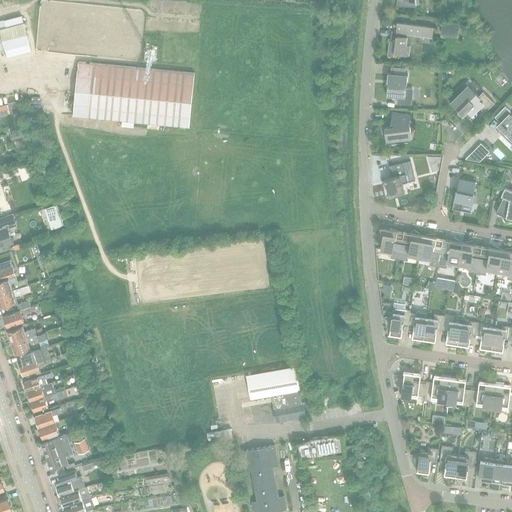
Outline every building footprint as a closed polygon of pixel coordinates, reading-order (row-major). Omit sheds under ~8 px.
[(458,33),(459,23),(443,21),(441,31),(458,33)] [(29,42),(24,22),(0,28),(5,48),(29,42)] [(432,36),(433,26),(397,22),(396,32),(398,32),(397,41),(390,40),(388,54),(395,55),(396,53),(408,54),(410,44),(406,44),(407,33),(432,36)] [(189,126),(192,104),(195,72),(79,61),(73,114),(189,126)] [(405,74),(405,67),(391,66),(391,73),(388,72),(387,80),(388,80),(387,94),(398,95),(398,102),(411,103),(413,87),(406,87),(406,81),(407,81),(408,74),(407,73),(407,74),(405,74)] [(463,91),(452,102),(459,109),(460,108),(468,116),(479,105),(485,111),(494,102),(483,91),(479,95),(471,87),(465,93),(463,91)] [(0,114),(10,112),(8,103),(0,105),(0,114)] [(511,143),(511,113),(510,112),(510,111),(505,106),(495,116),(503,124),(498,130),(511,143)] [(411,133),(409,121),(410,114),(393,112),(391,122),(394,122),(394,125),(385,126),(387,140),(404,138),(404,133),(411,133)] [(481,142),(466,157),(480,160),(489,151),(481,142)] [(394,195),(405,192),(403,182),(408,181),(403,161),(389,164),(392,175),(388,177),(389,182),(386,183),(388,190),(387,191),(387,192),(389,192),(389,196),(394,195)] [(472,193),(475,181),(460,178),(458,184),(460,185),(459,190),(456,189),(452,207),(462,210),(464,201),(472,203),(474,193),(472,193)] [(503,195),(496,212),(498,213),(498,214),(503,215),(511,219),(511,217),(511,189),(506,187),(503,195)] [(7,228),(5,224),(16,221),(13,213),(0,217),(0,244),(2,244),(3,246),(13,242),(8,227),(7,228)] [(399,258),(402,243),(393,242),(394,237),(396,238),(398,229),(380,226),(382,241),(380,248),(392,250),(391,257),(399,258)] [(420,256),(424,234),(421,233),(414,229),(414,230),(414,232),(411,231),(409,240),(411,240),(410,245),(402,243),(399,258),(408,260),(409,253),(420,256)] [(438,265),(441,250),(432,249),(433,244),(435,245),(437,236),(433,236),(434,233),(426,234),(424,234),(420,256),(431,257),(430,264),(438,265)] [(459,263),(463,241),(460,240),(453,236),(453,237),(453,239),(450,239),(448,247),(450,247),(449,252),(441,250),(438,265),(446,267),(448,261),(459,263)] [(477,272),(480,257),(471,256),(472,251),(474,252),(476,243),(472,243),(473,240),(465,241),(463,241),(459,263),(470,265),(469,271),(477,272)] [(498,270),(502,248),(499,248),(492,244),(492,246),(489,246),(487,254),(489,254),(488,259),(480,257),(477,272),(485,274),(487,268),(498,270)] [(511,278),(511,263),(510,263),(511,258),(511,249),(511,250),(511,247),(504,249),(502,248),(498,270),(509,272),(507,278),(511,278)] [(11,283),(9,277),(16,274),(14,267),(0,271),(0,293),(28,284),(26,278),(11,283)] [(28,284),(0,293),(0,307),(17,302),(15,295),(30,290),(28,284)] [(20,309),(31,306),(29,299),(18,303),(20,309)] [(22,313),(35,309),(34,305),(31,306),(20,309),(3,315),(5,319),(4,321),(5,323),(7,324),(7,326),(24,321),(22,313)] [(408,324),(410,311),(411,309),(393,306),(392,314),(387,315),(389,327),(390,327),(389,335),(390,335),(390,332),(401,334),(400,336),(401,336),(403,323),(408,324)] [(410,311),(408,324),(414,325),(412,338),(413,338),(413,336),(424,337),(423,340),(427,317),(427,315),(427,313),(420,312),(410,311)] [(442,329),(445,314),(434,312),(433,318),(427,317),(427,315),(427,317),(423,340),(424,340),(424,337),(435,339),(434,341),(435,341),(437,328),(442,329)] [(457,345),(461,320),(460,322),(454,321),(456,313),(445,312),(445,314),(442,329),(448,330),(446,343),(447,343),(447,340),(457,342),(457,345)] [(461,322),(457,345),(458,345),(458,342),(468,344),(468,346),(469,346),(471,333),(476,334),(478,321),(468,319),(461,318),(461,322)] [(491,350),(495,325),(494,327),(488,326),(489,322),(478,321),(476,334),(482,335),(480,348),(481,348),(481,345),(491,347),(491,350)] [(510,339),(511,326),(501,324),(501,328),(495,327),(495,325),(491,350),(492,347),(502,349),(502,351),(504,338),(510,339)] [(11,342),(37,334),(35,328),(25,331),(23,326),(7,331),(11,342)] [(45,331),(37,334),(38,338),(41,348),(47,346),(50,345),(45,331)] [(37,334),(11,342),(15,354),(30,349),(28,341),(38,338),(37,334)] [(24,374),(40,369),(37,362),(50,357),(47,346),(41,348),(20,355),(23,361),(20,362),(22,368),(21,370),(21,372),(23,373),(24,374)] [(296,365),(247,373),(251,397),(272,394),(274,405),(273,406),(276,421),(305,416),(303,400),(302,400),(300,388),(296,365)] [(402,393),(425,395),(426,383),(419,382),(421,373),(405,371),(405,368),(404,377),(396,376),(399,390),(402,389),(401,395),(402,395),(402,393)] [(51,371),(24,380),(25,384),(24,386),(25,388),(27,389),(27,390),(41,385),(40,380),(46,378),(52,376),(51,371)] [(447,401),(450,374),(450,376),(434,374),(433,384),(426,383),(425,395),(424,399),(432,400),(432,396),(447,398),(447,401)] [(469,405),(470,401),(471,389),(464,388),(466,378),(450,376),(451,374),(450,374),(447,401),(447,398),(462,400),(462,404),(469,405)] [(492,407),(495,380),(495,382),(479,380),(478,390),(471,389),(470,401),(492,404),(492,407)] [(511,408),(511,394),(510,394),(511,384),(495,382),(496,380),(495,380),(492,407),(493,404),(507,406),(507,408),(511,408)] [(41,385),(27,390),(29,394),(28,396),(29,398),(30,399),(31,400),(55,391),(65,388),(64,386),(55,389),(53,385),(52,382),(48,383),(41,385)] [(65,388),(55,391),(31,400),(32,404),(31,406),(32,408),(34,409),(34,411),(48,406),(46,400),(51,398),(56,397),(57,399),(68,396),(65,388)] [(39,426),(55,421),(53,414),(62,412),(60,407),(35,415),(37,420),(36,422),(37,424),(39,425),(39,426)] [(55,421),(39,426),(41,430),(40,432),(41,434),(42,435),(43,438),(59,432),(57,426),(60,425),(59,425),(66,422),(65,418),(55,421)] [(51,469),(68,463),(65,455),(73,452),(67,433),(42,442),(51,469)] [(340,434),(299,442),(301,457),(343,450),(340,434)] [(79,452),(89,449),(85,438),(75,441),(79,452)] [(279,496),(273,465),(278,464),(274,444),(243,450),(246,470),(252,469),(258,500),(252,501),(254,511),(263,511),(268,511),(267,511),(273,511),(273,510),(286,508),(284,495),(279,496)] [(455,477),(459,452),(458,452),(458,454),(452,454),(453,446),(442,444),(440,461),(446,462),(444,475),(445,475),(445,473),(455,474),(455,477)] [(437,461),(439,448),(427,446),(427,450),(421,450),(421,447),(420,452),(413,453),(415,464),(418,464),(417,472),(418,472),(418,469),(429,471),(428,473),(429,473),(431,460),(437,461)] [(459,452),(455,477),(456,477),(456,474),(466,476),(466,478),(467,478),(468,465),(475,466),(477,451),(465,449),(464,455),(459,454),(459,452)] [(492,477),(495,458),(484,457),(483,460),(480,460),(479,470),(482,471),(481,476),(492,477)] [(503,480),(503,479),(505,460),(495,458),(492,477),(498,478),(498,480),(503,480)] [(511,481),(511,460),(505,460),(503,479),(509,479),(509,481),(511,481)] [(60,494),(83,486),(84,486),(80,475),(78,476),(75,469),(59,475),(62,482),(56,484),(60,494)] [(174,471),(169,473),(172,480),(177,478),(174,471)] [(178,481),(173,483),(177,493),(182,491),(178,481)] [(84,486),(83,486),(60,494),(64,506),(91,496),(87,485),(84,486)] [(66,511),(80,511),(87,510),(94,507),(91,496),(64,506),(66,511)] [(0,511),(11,509),(10,508),(12,506),(10,503),(9,503),(7,497),(0,499),(0,511)]
